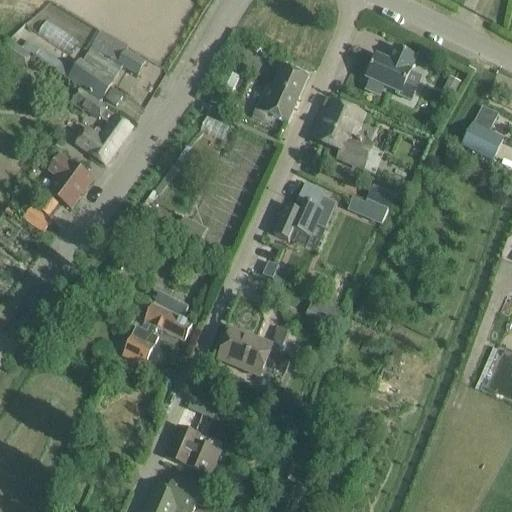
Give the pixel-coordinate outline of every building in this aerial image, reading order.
[(41,51),(36,58),(70,81),(85,91),(101,103),(104,98),(108,100),(107,101),(117,108),(123,98),(114,92),(110,89),(114,84),(124,68),(138,77),(146,65),(128,55),(125,53),(127,50),(102,35),(77,71),(65,64),(64,66),(41,51)] [(0,84),(12,66),(24,74),(34,58),(27,53),(22,50),(17,47),(9,42),(1,53),(0,52),(0,84)] [(380,98),(385,88),(400,95),(399,96),(411,102),(421,78),(410,73),(416,59),(394,49),(389,62),(378,58),(367,81),(370,82),(366,92),(380,98)] [(288,125),(308,78),(284,67),(275,88),(268,86),(254,118),(273,127),(276,120),(288,125)] [(239,79),(228,74),(211,104),(225,111),(234,95),(231,95),(239,79)] [(454,101),(465,82),(453,76),(442,95),(454,101)] [(108,108),(92,97),(79,87),(69,102),(82,111),(84,109),(98,119),(99,118),(109,125),(103,134),(97,130),(95,132),(88,128),(76,145),(89,155),(106,166),(133,129),(116,117),(116,118),(106,111),(108,108)] [(375,148),(355,139),(364,119),(353,114),(334,106),(326,124),(323,123),(315,141),(343,153),(339,160),(364,171),(375,148)] [(474,124),(462,146),(493,162),(504,140),(491,132),(499,116),(483,107),(474,124),(474,125),(474,124)] [(72,213),(95,182),(62,156),(49,173),(57,180),(46,194),(72,213)] [(326,193),(309,186),(306,184),(300,196),(297,203),(304,206),(301,213),(292,210),(287,208),(275,237),(289,243),(294,232),(311,240),(317,227),(326,231),(337,205),(324,199),(326,193)] [(368,200),(391,209),(396,196),(373,186),(368,200)] [(59,204),(48,197),(38,210),(49,218),(59,204)] [(25,205),(20,212),(26,216),(31,210),(25,205)] [(33,208),(24,221),(44,236),(53,223),(33,208)] [(205,229),(186,219),(179,234),(198,244),(205,229)] [(146,241),(161,250),(168,239),(153,230),(146,241)] [(181,241),(177,248),(187,253),(190,246),(181,241)] [(273,281),(284,285),(289,273),(269,264),(263,278),(273,282),(273,281)] [(137,327),(123,356),(145,367),(159,338),(154,336),(157,329),(185,342),(193,325),(183,320),(189,308),(159,294),(145,323),(151,326),(147,333),(137,327)] [(278,328),(272,343),(278,346),(276,351),(284,354),(287,347),(286,346),(291,333),(278,328)] [(272,349),(250,340),(232,332),(219,361),(260,378),(272,349)] [(397,344),(390,364),(399,368),(407,348),(397,344)] [(285,389),(281,400),(299,407),(304,396),(285,389)] [(192,401),(189,411),(201,415),(205,405),(192,401)] [(184,467),(211,479),(220,459),(197,449),(202,438),(196,436),(178,428),(165,459),(184,467)] [(244,433),(238,451),(252,456),(259,438),(244,433)] [(194,511),(202,494),(192,490),(173,482),(167,496),(155,491),(157,487),(156,487),(145,511),(194,511)]
